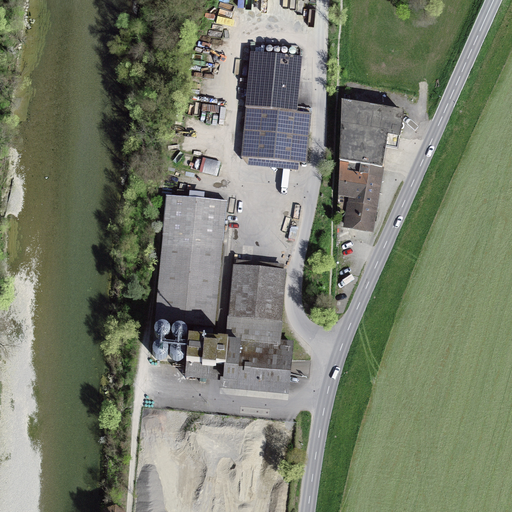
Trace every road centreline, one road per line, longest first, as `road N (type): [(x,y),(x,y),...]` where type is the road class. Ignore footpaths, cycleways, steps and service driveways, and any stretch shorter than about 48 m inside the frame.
road 1 (tertiary): [(307,511),(337,356),(493,0)]
road 2 (track): [(139,383),(160,219)]
road 3 (track): [(129,511),(139,383)]
